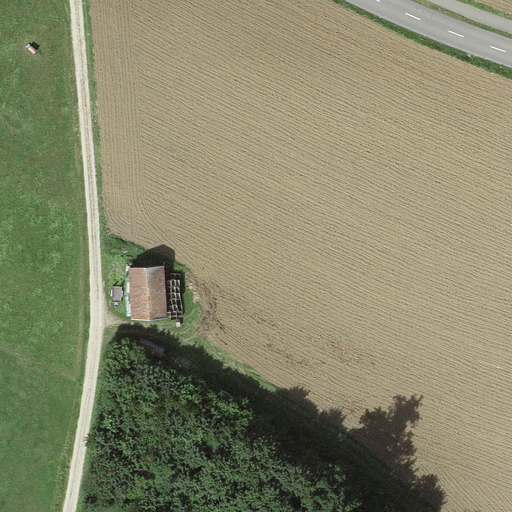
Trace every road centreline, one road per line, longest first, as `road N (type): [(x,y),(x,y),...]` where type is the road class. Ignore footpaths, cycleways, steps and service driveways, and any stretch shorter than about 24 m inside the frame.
road 1 (track): [(69,0),(94,304),(63,511)]
road 2 (tertiary): [(375,0),(511,54)]
